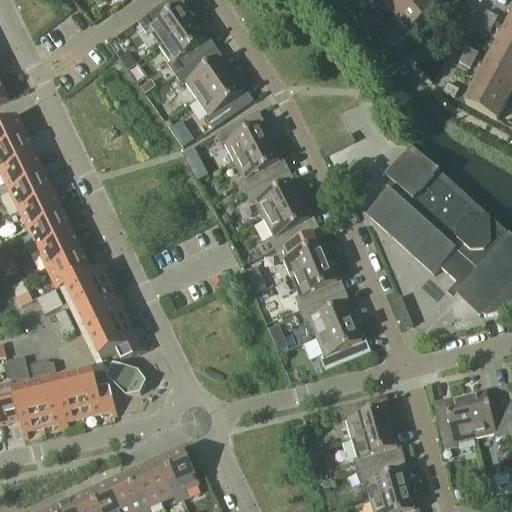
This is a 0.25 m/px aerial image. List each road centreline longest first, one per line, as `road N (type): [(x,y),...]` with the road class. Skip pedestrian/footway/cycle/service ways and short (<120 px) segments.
road 1 (residential): [(404,370),(279,98),(211,0)]
road 2 (residential): [(188,391),(35,76)]
road 3 (residential): [(225,415),(404,370)]
road 4 (residential): [(0,464),(167,420)]
road 5 (residential): [(447,511),(404,370)]
road 6 (residential): [(35,76),(154,0)]
